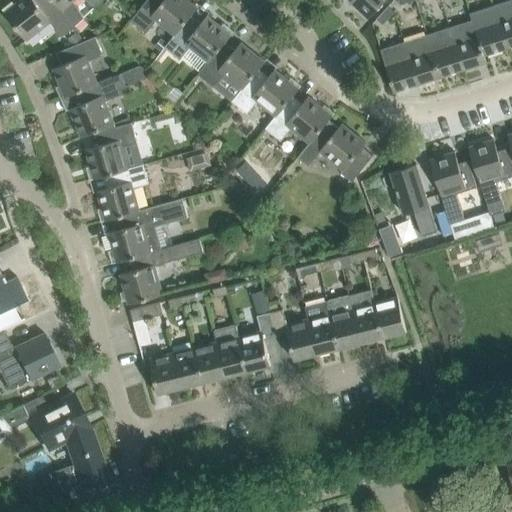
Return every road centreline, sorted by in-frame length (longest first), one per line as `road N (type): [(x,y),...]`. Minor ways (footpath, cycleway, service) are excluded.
road 1 (residential): [(128,435),(413,363)]
road 2 (residential): [(16,180),(18,224),(78,351),(90,369),(110,370)]
road 3 (residential): [(60,226),(71,194),(33,88),(0,33)]
road 4 (residential): [(511,87),(435,111),(400,112),(357,99),(324,64)]
road 5 (tertiary): [(223,511),(382,469)]
road 6 (residential): [(110,370),(60,226)]
road 7 (tertiary): [(382,469),(511,431)]
road 8 (residential): [(223,0),(294,57),(324,64)]
